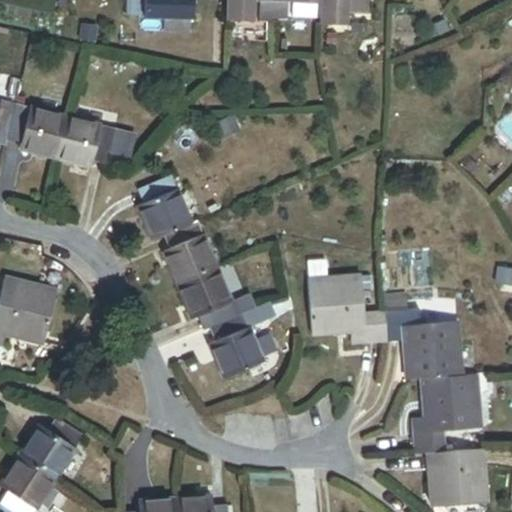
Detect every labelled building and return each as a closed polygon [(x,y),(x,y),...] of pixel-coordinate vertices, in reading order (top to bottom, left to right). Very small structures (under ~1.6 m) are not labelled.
[(145,0),(129,0),(129,18),(145,19),(145,0)] [(145,0),(145,19),(154,19),(190,20),(193,20),(193,0),(145,0)] [(276,5),(275,0),(228,0),(227,23),(254,23),(255,4),(258,4),(276,5)] [(322,0),(322,6),(321,27),(349,28),(349,16),(370,16),(370,0),(322,0)] [(276,5),(258,4),(258,22),(275,23),(276,5)] [(288,5),(276,5),(275,23),(275,24),(287,22),(288,5)] [(154,19),(153,31),(189,32),(190,20),(154,19)] [(63,117),(14,106),(13,111),(5,142),(19,145),(17,150),(53,158),(63,117)] [(13,111),(0,107),(0,146),(4,147),(5,142),(13,111)] [(114,129),(63,117),(53,158),(90,167),(91,163),(105,166),(114,129)] [(169,176),(136,190),(141,203),(134,206),(149,241),(161,236),(190,224),(169,176)] [(216,270),(196,221),(190,224),(161,236),(167,250),(161,253),(175,287),(216,270)] [(216,270),(175,287),(190,320),(196,317),(202,331),(207,329),(236,316),(216,270)] [(373,277),(360,278),(361,293),(374,292),(373,277)] [(386,343),(384,313),(362,314),(361,293),(360,278),(306,282),(310,336),(349,333),(350,346),(386,343)] [(0,290),(0,347),(2,348),(5,336),(42,345),(55,292),(3,280),(0,290)] [(404,295),(383,296),(384,313),(405,311),(404,295)] [(269,302),(242,314),(249,329),(275,318),(269,302)] [(405,311),(384,313),(386,343),(403,342),(406,381),(421,380),(460,377),(456,323),(419,325),(418,310),(405,311)] [(242,314),(236,316),(207,329),(214,343),(208,345),(222,379),(263,362),(249,329),(242,314)] [(475,376),(460,377),(421,380),(424,419),(411,420),(413,455),(427,454),(443,453),(442,433),(479,430),(475,376)] [(81,437),(54,420),(46,432),(39,428),(19,459),(53,481),(81,437)] [(481,450),(443,453),(427,454),(431,508),(485,504),(481,450)] [(33,511),(53,481),(19,459),(0,488),(0,489),(5,493),(0,501),(0,505),(10,511),(33,511)] [(174,501),(175,511),(226,511),(226,505),(212,506),(211,499),(174,501)] [(137,511),(175,511),(174,501),(136,504),(137,511)]
